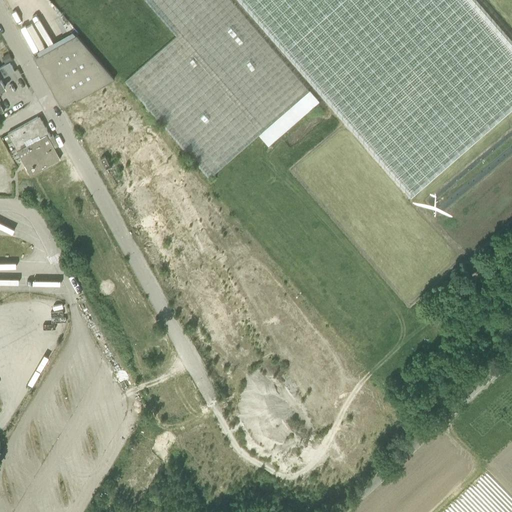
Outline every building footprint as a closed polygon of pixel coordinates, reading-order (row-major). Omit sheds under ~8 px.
[(145,0),(177,36),(126,81),(154,114),(209,178),(259,135),(309,91),(229,0),(145,0)] [(339,4),(343,0),(239,0),(284,51),(339,4)] [(37,52),(39,55),(34,57),(62,107),(114,79),(76,34),(74,32),(37,52)] [(9,53),(2,57),(6,64),(13,60),(9,53)] [(0,90),(6,87),(1,78),(14,71),(9,62),(0,67),(0,90)] [(490,124),(511,104),(511,99),(511,98),(486,119),(490,124)] [(43,121),(40,116),(8,133),(18,151),(27,146),(24,140),(31,137),(32,138),(39,134),(41,138),(48,134),(49,136),(51,135),(43,121)] [(31,175),(34,173),(35,173),(60,158),(54,148),(59,145),(53,134),(51,135),(49,136),(48,134),(41,138),(27,146),(18,151),(23,160),(31,175)] [(109,165),(105,157),(99,160),(104,168),(109,165)]
